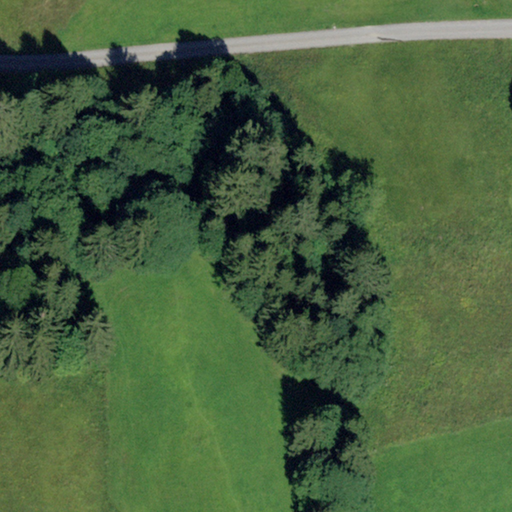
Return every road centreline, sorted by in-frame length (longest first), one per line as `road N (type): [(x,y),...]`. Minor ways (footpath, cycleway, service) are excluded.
road 1 (unclassified): [(215,45),(511,28)]
road 2 (unclassified): [(215,45),(0,64)]
